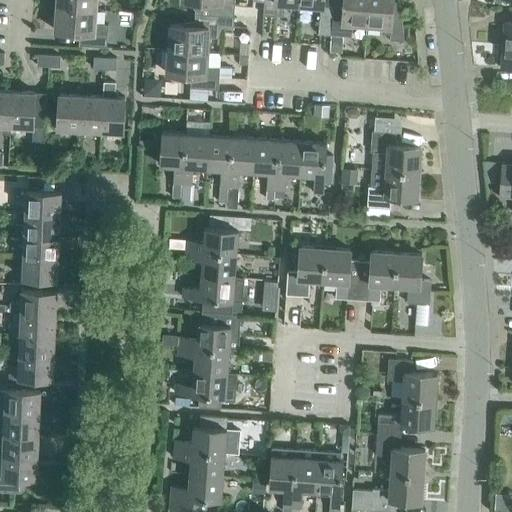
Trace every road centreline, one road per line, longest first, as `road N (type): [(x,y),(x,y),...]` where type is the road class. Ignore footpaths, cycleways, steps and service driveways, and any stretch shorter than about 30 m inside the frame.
road 1 (residential): [(477,346),(457,121)]
road 2 (residential): [(286,332),(280,410),(343,415),(349,337)]
road 3 (residential): [(253,78),(454,101)]
road 4 (residential): [(349,337),(477,346)]
